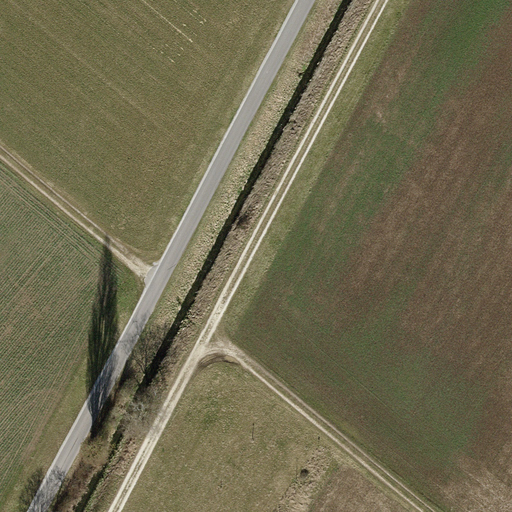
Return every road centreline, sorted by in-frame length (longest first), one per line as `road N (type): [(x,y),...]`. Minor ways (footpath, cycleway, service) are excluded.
road 1 (track): [(112,511),(384,0)]
road 2 (track): [(209,330),(429,511)]
road 3 (track): [(157,283),(0,150)]
